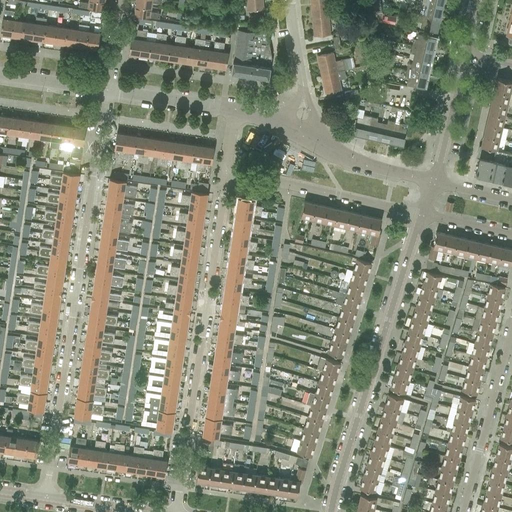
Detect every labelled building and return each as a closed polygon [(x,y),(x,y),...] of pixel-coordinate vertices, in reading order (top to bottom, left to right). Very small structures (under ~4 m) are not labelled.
[(104,0),(103,0),(88,0),(89,3),(79,1),(78,6),(103,10),(104,0)] [(261,0),(246,0),(247,10),(262,9),(261,0)] [(311,0),(313,16),(328,15),(326,0),(311,0)] [(421,7),(419,14),(440,19),(442,7),(426,3),(424,8),(421,7)] [(136,5),(134,15),(137,15),(144,16),(159,18),(160,13),(158,13),(151,12),(151,9),(151,7),(136,5)] [(221,7),(221,20),(234,20),(234,7),(221,7)] [(2,19),(0,33),(11,36),(13,19),(14,14),(5,13),(3,15),(2,18),(2,19)] [(440,19),(419,14),(418,21),(421,22),(420,27),(427,29),(437,31),(440,19)] [(328,15),(313,16),(315,36),(330,34),(328,15)] [(35,22),(32,39),(43,40),(45,24),(46,19),(36,17),(35,22)] [(11,36),(22,37),(24,21),(13,19),(11,36)] [(22,37),(32,39),(35,22),(24,21),(22,37)] [(43,40),(54,42),(56,26),(45,24),(43,40)] [(54,42),(64,44),(67,27),(56,26),(54,42)] [(64,44),(75,45),(78,29),(67,27),(64,44)] [(271,57),(266,29),(254,31),(237,28),(230,72),(268,78),(269,75),(271,57)] [(75,45),(86,47),(88,30),(78,29),(75,45)] [(128,53),(138,55),(142,30),(137,29),(136,38),(131,38),(128,53)] [(88,30),(86,47),(97,48),(99,32),(88,30)] [(138,55),(148,56),(150,40),(145,40),(147,31),(142,30),(138,55)] [(148,56),(158,58),(161,33),(157,32),(155,41),(150,40),(148,56)] [(158,58),(167,59),(170,43),(165,43),(166,34),(161,33),(158,58)] [(414,38),(412,46),(432,50),(435,38),(418,34),(417,39),(414,38)] [(167,59),(177,61),(181,36),(176,35),(174,44),(170,43),(167,59)] [(177,61),(186,62),(189,46),(184,46),(185,37),(181,36),(177,61)] [(186,62),(196,64),(200,39),(195,38),(193,47),(189,46),(186,62)] [(200,39),(196,64),(206,65),(208,49),(209,40),(205,39),(204,39),(200,39)] [(206,65),(215,66),(219,42),(214,41),(213,50),(208,49),(206,65)] [(219,42),(215,66),(225,68),(227,58),(227,52),(222,51),(224,42),(219,42)] [(414,54),(413,59),(430,63),(432,50),(412,46),(410,53),(414,54)] [(317,56),(321,75),(336,71),(332,52),(317,56)] [(343,60),(345,70),(352,69),(350,58),(343,60)] [(408,63),(406,70),(427,75),(430,63),(413,59),(411,64),(408,63)] [(406,70),(405,77),(408,78),(407,83),(406,85),(416,87),(416,85),(424,87),(427,75),(406,70)] [(336,71),(321,75),(326,93),(340,90),(336,71)] [(497,78),(494,90),(509,93),(511,82),(497,78)] [(344,92),(346,98),(359,95),(357,89),(344,92)] [(494,90),(491,101),(506,104),(509,93),(494,90)] [(491,101),(489,112),(504,115),(506,104),(491,101)] [(489,112),(486,123),(501,126),(504,115),(489,112)] [(0,131),(7,133),(10,116),(0,114),(0,131)] [(353,134),(365,137),(370,116),(363,114),(362,118),(357,117),(353,134)] [(7,133),(18,134),(20,118),(10,116),(7,133)] [(365,137),(378,139),(382,122),(377,121),(378,118),(370,116),(365,137)] [(18,134),(28,136),(31,120),(20,118),(18,134)] [(28,136),(39,138),(42,121),(31,120),(28,136)] [(378,139),(390,142),(395,122),(388,120),(387,124),(382,122),(378,139)] [(39,138),(50,139),(52,123),(42,121),(39,138)] [(395,122),(390,142),(403,145),(406,128),(401,127),(402,123),(395,122)] [(50,139),(60,141),(63,125),(52,123),(50,139)] [(486,123),(484,134),(498,137),(505,139),(507,128),(501,126),(486,123)] [(60,141),(71,143),(74,126),(63,125),(60,141)] [(71,143),(69,158),(80,159),(82,144),(85,128),(74,126),(71,143)] [(118,158),(123,159),(126,134),(116,133),(114,148),(119,149),(118,158)] [(129,151),(134,152),(136,135),(126,134),(123,159),(128,160),(129,151)] [(484,134),(481,145),(490,147),(496,149),(496,146),(498,138),(498,137),(484,134)] [(136,135),(134,152),(138,153),(137,159),(137,161),(142,162),(146,137),(136,135)] [(148,154),(153,155),(155,138),(146,137),(142,162),(147,163),(148,154)] [(156,164),(161,165),(165,140),(155,138),(153,155),(158,156),(156,164)] [(167,157),(172,158),(174,141),(165,140),(161,165),(166,165),(167,157)] [(176,167),(180,168),(184,143),(174,141),(172,158),(177,158),(176,167)] [(186,160),(191,161),(194,144),(184,143),(180,168),(185,168),(186,160)] [(195,170),(200,170),(203,145),(194,144),(191,161),(196,161),(195,170)] [(203,145),(200,170),(204,171),(206,162),(211,163),(213,147),(203,145)] [(476,158),(475,164),(477,164),(475,173),(488,176),(492,159),(487,158),(488,155),(490,148),(490,147),(481,145),(479,145),(476,158)] [(505,162),(501,179),(511,181),(511,155),(507,154),(505,162)] [(488,176),(501,179),(505,162),(492,159),(488,176)] [(79,164),(71,163),(70,171),(78,172),(79,164)] [(53,175),(52,180),(76,183),(78,174),(68,172),(63,171),(53,170),(53,175)] [(110,178),(108,188),(132,192),(133,187),(124,185),(125,181),(110,178)] [(51,184),(60,185),(60,190),(75,192),(76,183),(52,180),(51,184)] [(197,189),(207,191),(208,183),(198,182),(198,184),(197,189)] [(108,188),(107,197),(122,199),(123,194),(132,196),(132,192),(108,188)] [(50,193),(49,198),(74,201),(75,192),(60,190),(59,192),(59,194),(50,193)] [(181,194),(181,199),(205,202),(206,193),(191,191),(191,195),(181,194)] [(107,197),(106,206),(130,209),(131,204),(122,203),(122,199),(107,197)] [(238,197),(237,207),(261,210),(262,206),(252,204),(253,200),(238,197)] [(57,203),(57,208),(72,210),(74,201),(49,198),(49,202),(57,203)] [(181,199),(180,203),(183,203),(189,204),(188,209),(204,211),(205,202),(181,199)] [(300,216),(312,218),(315,204),(304,201),(300,216)] [(312,218),(323,221),(326,206),(315,204),(312,218)] [(106,206),(104,215),(120,217),(128,218),(129,214),(129,213),(130,209),(106,206)] [(323,221),(334,224),(338,209),(326,206),(323,221)] [(237,207),(235,216),(250,218),(251,214),(260,215),(261,210),(237,207)] [(47,210),(46,215),(71,219),(72,210),(57,208),(56,212),(47,210)] [(179,212),(178,217),(202,220),(204,211),(188,209),(188,213),(179,212)] [(334,224),(345,226),(349,212),(338,209),(334,224)] [(345,226),(357,229),(360,214),(349,212),(345,226)] [(12,213),(11,221),(21,223),(22,215),(12,213)] [(357,229),(368,231),(371,217),(360,214),(357,229)] [(55,221),(54,226),(70,228),(71,219),(46,215),(46,219),(55,221)] [(104,215),(103,224),(127,227),(131,228),(131,223),(128,223),(129,218),(128,218),(120,217),(104,215)] [(235,216),(234,225),(258,228),(259,224),(250,222),(250,218),(235,216)] [(186,222),(185,227),(201,229),(202,220),(178,217),(177,221),(186,222)] [(371,217),(368,231),(373,233),(370,244),(377,246),(380,233),(378,233),(381,219),(371,217)] [(140,229),(144,230),(149,231),(151,222),(141,220),(140,229)] [(10,221),(9,227),(15,228),(15,230),(19,231),(21,223),(11,221),(10,221)] [(103,224),(101,233),(117,235),(118,230),(127,231),(127,227),(103,224)] [(234,225),(233,234),(248,236),(248,231),(258,233),(258,228),(234,225)] [(44,228),(44,233),(68,237),(70,228),(54,226),(54,230),(44,228)] [(176,230),(175,234),(200,238),(201,229),(185,227),(185,231),(176,230)] [(444,249),(447,234),(436,232),(433,246),(431,245),(426,266),(426,267),(427,268),(436,270),(438,263),(434,262),(438,248),(444,249)] [(44,233),(43,237),(45,238),(45,242),(51,243),(67,246),(68,237),(44,233)] [(101,233),(100,242),(124,245),(125,240),(116,239),(117,235),(101,233)] [(184,240),(183,245),(198,247),(200,238),(175,234),(175,239),(184,240)] [(233,234),(231,243),(256,246),(256,242),(247,240),(248,236),(233,234)] [(296,234),(294,241),(302,243),(304,235),(296,234)] [(458,237),(447,234),(444,249),(455,252),(458,237)] [(469,240),(458,237),(455,252),(466,254),(469,240)] [(480,242),(469,240),(466,254),(477,257),(480,242)] [(100,242),(99,250),(114,253),(115,248),(124,249),(124,245),(100,242)] [(480,242),(477,257),(488,259),(491,245),(480,242)] [(42,246),(41,251),(66,255),(67,246),(51,243),(51,248),(42,246)] [(231,243),(230,252),(245,254),(246,249),(255,251),(256,246),(231,243)] [(173,248),(172,252),(197,256),(198,247),(183,245),(182,249),(173,248)] [(502,247),(491,245),(488,259),(499,262),(502,247)] [(511,255),(511,249),(502,247),(499,262),(510,265),(511,255)] [(99,250),(97,259),(122,263),(122,258),(119,258),(114,257),(114,253),(99,250)] [(41,251),(41,255),(49,257),(49,261),(64,264),(66,255),(41,251)] [(181,258),(180,263),(196,265),(197,256),(172,252),(172,257),(181,258)] [(230,252),(229,261),(253,264),(254,260),(251,259),(251,255),(245,254),(230,252)] [(120,254),(119,258),(122,258),(122,263),(128,264),(130,256),(120,254)] [(357,258),(353,271),(367,275),(371,263),(357,258)] [(97,259),(96,268),(112,271),(112,266),(121,267),(122,263),(97,259)] [(39,264),(38,269),(63,273),(64,264),(49,261),(48,265),(39,264)] [(229,261),(227,270),(252,273),(253,264),(229,261)] [(171,265),(170,270),(194,274),(196,265),(180,263),(179,267),(171,265)] [(96,268),(95,277),(119,281),(120,276),(111,275),(112,271),(96,268)] [(38,273),(37,278),(62,281),(63,273),(38,269),(38,273)] [(170,270),(169,275),(178,276),(177,281),(193,283),(194,274),(170,270)] [(227,270),(226,279),(250,282),(252,273),(227,270)] [(353,271),(349,282),(363,287),(367,275),(353,271)] [(427,271),(423,283),(437,287),(441,275),(427,271)] [(95,277),(93,286),(109,289),(110,284),(118,285),(119,281),(95,277)] [(15,278),(15,284),(36,287),(37,283),(22,281),(22,279),(15,278)] [(37,283),(36,287),(60,291),(62,281),(37,278),(37,283)] [(226,279),(225,288),(240,290),(240,285),(250,287),(250,282),(226,279)] [(168,283),(167,288),(192,292),(193,283),(177,281),(177,285),(168,283)] [(349,282),(346,294),(360,298),(363,287),(349,282)] [(423,283),(419,295),(433,299),(434,298),(440,300),(443,290),(437,288),(437,287),(423,283)] [(491,283),(487,295),(501,299),(505,287),(491,283)] [(93,286),(92,295),(102,297),(101,300),(107,301),(108,297),(116,299),(117,294),(108,293),(109,289),(93,286)] [(176,294),(175,298),(190,301),(192,292),(167,288),(166,293),(176,294)] [(225,288),(223,297),(247,300),(248,295),(239,294),(240,290),(225,288)] [(330,289),(328,294),(344,299),(346,294),(332,290),(330,289)] [(35,290),(35,295),(38,295),(44,296),(43,300),(58,303),(60,293),(50,292),(35,290)] [(344,299),(342,305),(356,310),(360,298),(346,294),(344,299)] [(92,298),(90,308),(106,310),(106,305),(115,307),(116,302),(107,301),(101,300),(102,297),(92,295),(92,298)] [(419,295),(416,306),(430,311),(433,299),(419,295)] [(487,295),(484,307),(498,311),(501,299),(487,295)] [(165,301),(164,306),(173,308),(173,310),(179,311),(179,309),(189,310),(190,301),(175,298),(166,297),(165,301)] [(223,297),(222,306),(237,308),(244,309),(245,304),(247,304),(247,300),(223,297)] [(33,304),(33,308),(57,312),(58,303),(43,300),(34,299),(33,303),(33,304)] [(342,305),(338,317),(352,321),(356,310),(342,305)] [(222,306),(220,315),(230,316),(230,319),(235,320),(235,317),(245,318),(246,314),(244,313),(244,309),(237,308),(222,306)] [(416,306),(412,318),(426,322),(430,311),(416,306)] [(484,307),(481,319),(495,323),(498,311),(484,307)] [(41,314),(40,318),(56,321),(57,312),(33,308),(32,312),(41,314)] [(90,308),(89,317),(113,320),(114,316),(105,314),(106,310),(90,308)] [(164,309),(163,314),(172,315),(172,319),(187,322),(188,313),(189,310),(179,309),(179,311),(173,310),(164,309)] [(220,318),(219,327),(234,329),(234,324),(244,325),(244,321),(235,320),(230,319),(230,316),(220,315),(220,318)] [(273,316),(272,323),(276,324),(277,324),(283,325),(283,324),(284,317),(278,317),(273,316)] [(89,317),(87,326),(103,328),(104,323),(113,325),(113,320),(89,317)] [(338,317),(335,329),(349,333),(352,321),(338,317)] [(31,321),(30,326),(54,330),(56,321),(40,318),(40,323),(31,321)] [(412,318),(408,330),(422,334),(429,337),(433,325),(426,323),(426,322),(412,318)] [(162,323),(161,327),(186,331),(187,322),(172,319),(171,324),(162,323)] [(481,319),(478,331),(492,334),(495,323),(481,319)] [(30,326),(29,330),(38,332),(38,336),(53,339),(54,330),(30,326)] [(87,326),(86,335),(111,338),(111,334),(102,332),(103,328),(87,326)] [(161,327),(161,332),(164,332),(170,333),(169,337),(184,340),(186,331),(161,327)] [(219,327),(217,336),(242,339),(242,335),(233,333),(234,329),(219,327)] [(335,329),(331,340),(345,345),(349,333),(335,329)] [(408,330),(405,341),(419,346),(422,334),(408,330)] [(478,331),(475,343),(489,346),(492,334),(478,331)] [(86,335),(85,343),(100,346),(101,341),(110,342),(111,338),(86,335)] [(28,339),(27,344),(52,347),(53,339),(38,336),(37,340),(28,339)] [(217,336),(216,345),(231,347),(232,342),(241,344),(242,339),(217,336)] [(159,341),(158,345),(183,349),(184,340),(169,337),(169,338),(168,342),(159,341)] [(345,345),(331,340),(327,352),(341,357),(345,345)] [(405,341),(401,353),(415,357),(419,346),(405,341)] [(85,343),(83,352),(108,356),(108,352),(105,351),(106,347),(100,346),(85,343)] [(475,343),(472,354),(486,358),(489,346),(475,343)] [(27,344),(27,348),(36,350),(35,354),(36,354),(50,356),(52,347),(27,344)] [(167,351),(166,355),(182,358),(183,349),(158,345),(158,350),(167,351)] [(216,345),(215,354),(239,357),(240,353),(230,351),(231,347),(216,345)] [(83,352),(82,361),(98,364),(106,365),(108,356),(83,352)] [(401,353),(397,365),(411,369),(415,357),(401,353)] [(25,358),(25,362),(34,363),(49,365),(50,356),(36,354),(35,354),(34,359),(25,358)] [(215,354),(213,363),(228,365),(229,360),(238,362),(239,357),(215,354)] [(472,354),(468,366),(482,370),(486,358),(472,354)] [(156,363),(180,367),(182,358),(166,355),(166,357),(166,360),(156,359),(156,360),(156,363)] [(316,368),(322,370),(336,374),(340,363),(320,356),(316,368)] [(82,361),(81,370),(105,374),(106,369),(97,368),(98,364),(82,361)] [(23,371),(32,372),(48,374),(49,365),(34,363),(25,362),(23,371)] [(164,369),(164,373),(179,376),(180,367),(156,363),(155,368),(164,369)] [(213,363),(212,372),(236,375),(237,371),(228,369),(228,365),(213,363)] [(397,365),(394,376),(408,381),(411,369),(397,365)] [(468,366),(465,378),(479,382),(482,370),(468,366)] [(81,370),(79,379),(95,381),(104,383),(105,374),(81,370)] [(322,370),(318,382),(332,386),(336,374),(322,370)] [(23,375),(22,380),(46,383),(48,374),(32,372),(32,376),(23,375)] [(212,372),(211,381),(226,383),(226,378),(236,379),(236,375),(212,372)] [(154,376),(153,381),(178,385),(179,376),(164,373),(163,378),(154,376)] [(408,381),(394,376),(390,388),(404,393),(408,381)] [(465,378),(462,390),(466,391),(476,394),(479,382),(465,378)] [(79,379),(78,388),(103,392),(103,387),(104,383),(95,381),(79,379)] [(30,385),(29,390),(45,392),(46,383),(22,380),(21,384),(30,385)] [(162,387),(161,391),(176,394),(178,385),(153,381),(152,386),(162,387)] [(211,381),(209,390),(234,393),(234,389),(225,387),(226,383),(211,381)] [(318,382),(315,393),(329,398),(332,386),(318,382)] [(281,391),(268,387),(267,391),(280,395),(281,391)] [(78,388),(77,397),(92,399),(92,400),(102,402),(103,396),(102,396),(103,392),(78,388)] [(20,393),(19,398),(44,401),(45,392),(32,390),(29,390),(21,389),(20,393)] [(209,390),(208,399),(232,402),(234,393),(209,390)] [(151,394),(150,399),(175,403),(176,394),(161,391),(160,396),(151,394)] [(309,392),(306,403),(325,409),(329,398),(315,393),(309,392)] [(388,394),(385,407),(399,411),(402,399),(398,397),(388,394)] [(460,396),(457,408),(471,412),(474,400),(460,396)] [(77,397),(75,406),(100,409),(100,405),(92,404),(92,400),(92,399),(77,397)] [(44,401),(19,398),(19,402),(28,403),(28,408),(33,409),(42,410),(44,401)] [(150,404),(149,408),(152,408),(174,412),(175,403),(150,399),(150,403),(150,404)] [(208,399),(207,408),(231,411),(232,402),(208,399)] [(302,415),(307,417),(321,421),(325,409),(306,403),(302,415)] [(100,409),(75,406),(74,415),(89,417),(90,413),(99,414),(100,409)] [(450,406),(447,418),(454,420),(468,424),(471,412),(457,408),(450,406)] [(385,407),(381,418),(395,423),(399,411),(385,407)] [(148,414),(148,417),(172,421),(174,412),(152,408),(149,408),(148,412),(148,414)] [(207,408),(205,417),(220,419),(221,414),(230,415),(231,411),(207,408)] [(172,421),(148,417),(147,421),(157,423),(156,428),(171,430),(172,421)] [(205,417),(204,426),(228,429),(229,424),(220,423),(220,419),(205,417)] [(307,417),(304,428),(318,433),(321,421),(307,417)] [(381,418),(377,430),(391,434),(395,423),(381,418)] [(446,431),(451,432),(465,436),(468,424),(454,420),(452,428),(447,427),(446,431)] [(228,429),(204,426),(202,435),(218,437),(218,432),(228,433),(228,429)] [(511,428),(504,426),(500,438),(511,441),(511,428)] [(304,428),(300,440),(314,444),(318,433),(304,428)] [(3,451),(14,453),(16,436),(11,436),(12,430),(7,429),(6,435),(3,451)] [(377,430),(374,442),(388,446),(391,434),(377,430)] [(451,432),(448,444),(462,447),(465,436),(451,432)] [(14,453),(25,455),(27,438),(16,436),(14,453)] [(67,461),(77,463),(81,437),(76,437),(75,446),(70,445),(67,461)] [(77,463),(87,464),(89,447),(84,447),(85,438),(81,437),(77,463)] [(27,438),(25,455),(35,456),(38,440),(27,438)] [(213,446),(214,440),(202,438),(201,445),(208,446),(207,454),(212,454),(213,446)] [(87,464),(96,465),(100,441),(95,440),(94,448),(89,447),(87,464)] [(314,444),(300,440),(296,452),(310,456),(314,444)] [(96,465),(106,467),(108,450),(103,450),(105,441),(100,441),(96,465)] [(374,442),(370,453),(384,457),(388,446),(374,442)] [(106,467),(116,468),(119,443),(114,443),(113,451),(108,450),(106,467)] [(116,468),(125,470),(128,453),(123,452),(124,444),(119,443),(116,468)] [(448,444),(444,455),(458,459),(462,447),(448,444)] [(511,447),(499,444),(496,456),(510,460),(511,460),(511,447)] [(125,470),(135,471),(139,446),(134,446),(132,454),(128,453),(125,470)] [(135,471),(144,473),(147,456),(142,455),(143,447),(139,446),(135,471)] [(147,456),(144,473),(154,474),(158,449),(153,449),(152,457),(147,456)] [(158,449),(154,474),(164,476),(166,460),(161,459),(162,450),(158,449)] [(403,450),(402,455),(406,457),(404,464),(409,465),(411,459),(412,459),(413,453),(403,450)] [(370,453),(367,465),(380,469),(384,457),(370,453)] [(444,455),(441,467),(455,471),(458,459),(444,455)] [(496,456),(492,468),(507,472),(510,460),(496,456)] [(297,457),(295,463),(306,467),(307,462),(307,461),(307,460),(306,460),(305,459),(303,459),(297,457)] [(219,484),(230,486),(233,465),(222,463),(221,469),(219,484)] [(196,480),(207,482),(210,467),(198,465),(196,480)] [(230,486),(242,487),(244,473),(245,467),(233,465),(230,486)] [(367,465),(363,476),(377,481),(383,483),(386,471),(380,469),(367,465)] [(207,482),(219,484),(221,469),(210,467),(207,482)] [(441,467),(438,479),(452,483),(455,471),(441,467)] [(289,480),(287,494),(297,496),(299,482),(301,482),(305,470),(298,468),(296,474),(290,473),(289,480)] [(492,468),(489,480),(503,483),(507,472),(492,468)] [(411,472),(407,484),(418,487),(421,475),(416,474),(416,473),(411,472)] [(242,487),(253,489),(255,474),(244,473),(242,487)] [(253,489),(264,491),(267,476),(255,474),(253,489)] [(264,491),(276,493),(278,478),(267,476),(264,491)] [(363,476),(359,488),(369,491),(373,492),(380,495),(384,483),(383,483),(377,481),(363,476)] [(394,477),(391,486),(397,487),(398,488),(403,489),(405,482),(404,482),(399,480),(400,479),(394,477)] [(430,477),(427,488),(435,491),(449,495),(452,483),(438,479),(430,477)] [(276,493),(287,494),(289,480),(278,478),(276,493)] [(489,480),(486,491),(500,495),(503,483),(489,480)] [(435,491),(432,503),(446,506),(449,495),(435,491)] [(486,491),(483,503),(497,507),(500,495),(486,491)] [(361,494),(358,505),(373,508),(375,497),(361,494)] [(402,502),(401,507),(406,509),(407,504),(409,496),(404,495),(402,502)] [(432,503),(429,511),(444,511),(446,506),(432,503)] [(483,503),(480,511),(495,511),(497,507),(483,503)]
